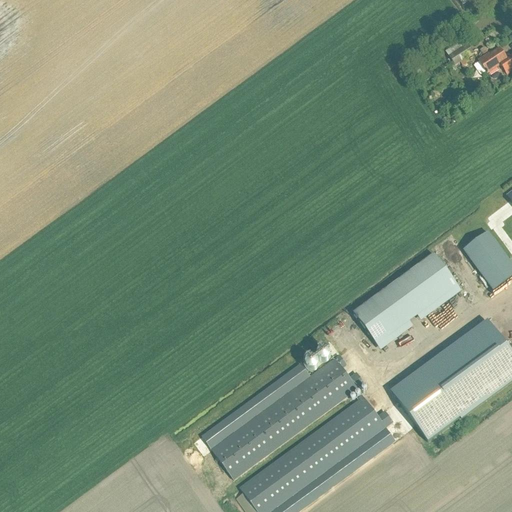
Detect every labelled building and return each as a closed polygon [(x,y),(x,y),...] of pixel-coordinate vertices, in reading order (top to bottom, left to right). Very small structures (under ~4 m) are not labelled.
[(468,46),(449,58),(455,68),(474,56),(468,46)] [(499,49),(489,56),(488,54),(477,62),(486,76),(500,66),(506,76),(511,72),(511,57),(510,58),(508,55),(505,57),(499,49)] [(511,266),(488,233),(462,252),(492,293),(511,278),(511,266)] [(458,289),(434,256),(353,316),(377,348),(458,289)] [(486,327),(392,395),(407,416),(426,441),(430,446),(511,386),(511,356),(489,325),(486,327)] [(339,357),(210,452),(233,483),(365,387),(356,375),(349,380),(342,371),(346,368),(339,357)] [(255,511),(274,511),(395,424),(387,412),(377,418),(361,396),(358,399),(360,402),(239,490),(255,511)]
